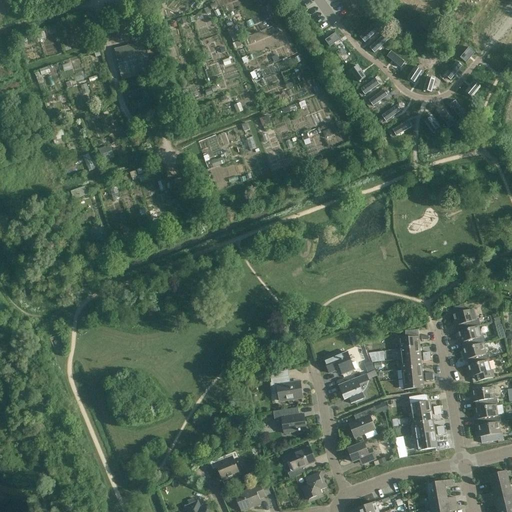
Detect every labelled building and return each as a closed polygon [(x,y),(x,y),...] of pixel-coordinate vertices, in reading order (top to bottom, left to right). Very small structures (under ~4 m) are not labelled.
[(374,25),(360,38),(365,43),(378,31),(374,25)] [(336,33),(325,40),(330,47),(341,39),(336,33)] [(383,36),(370,48),(374,53),(388,41),(383,36)] [(122,80),(152,73),(145,42),(115,49),(122,80)] [(469,48),(460,58),(466,63),(475,53),(469,48)] [(391,51),(387,57),(401,68),(405,63),(391,51)] [(457,62),(445,76),(451,80),(462,66),(457,62)] [(358,66),(351,71),(359,82),(366,77),(358,66)] [(415,67),(407,78),(415,83),(422,72),(415,67)] [(427,77),(423,91),(432,93),(436,80),(427,77)] [(375,79),(361,90),(365,95),(380,85),(375,79)] [(474,82),(465,92),(472,98),(481,87),(474,82)] [(384,90),(369,101),(373,107),(388,96),(384,90)] [(456,101),(450,105),(461,120),(466,115),(456,101)] [(397,105),(382,116),(386,122),(401,111),(397,105)] [(445,109),(439,113),(450,128),(455,124),(445,109)] [(253,128),(270,124),(268,116),(251,121),(253,128)] [(431,117),(424,122),(432,133),(440,128),(431,117)] [(408,121),(393,130),(396,136),(412,127),(408,121)] [(230,134),(248,128),(246,122),(218,133),(222,144),(232,140),(230,134)] [(104,161),(114,156),(108,145),(98,150),(104,161)] [(85,187),(70,192),(72,196),(73,200),(88,195),(85,187)] [(458,326),(459,332),(478,327),(481,326),(479,320),(476,320),(473,309),(454,315),(455,321),(453,322),(455,327),(458,326)] [(501,320),(495,322),(499,334),(505,332),(501,320)] [(462,343),(464,349),(483,344),(485,343),(484,337),(481,338),(478,327),(459,332),(458,333),(460,339),(458,339),(459,344),(462,343)] [(418,330),(405,331),(406,338),(399,339),(400,349),(419,347),(418,330)] [(467,361),(468,366),(487,361),(488,361),(490,361),(488,354),(486,354),(483,344),(464,349),(463,349),(465,355),(463,356),(464,362),(467,361)] [(401,359),(420,357),(419,347),(400,349),(401,359)] [(335,356),(324,361),(329,374),(340,370),(342,376),(358,369),(355,362),(352,363),(347,353),(336,357),(335,356)] [(402,369),(422,367),(420,357),(401,359),(402,369)] [(365,364),(368,373),(375,370),(371,361),(365,364)] [(472,377),(473,383),(495,377),(493,371),(491,371),(488,361),(487,361),(468,366),(469,367),(468,367),(470,372),(468,373),(469,378),(472,377)] [(403,379),(423,377),(422,367),(402,369),(403,379)] [(348,399),(350,405),(365,399),(362,392),(364,391),(366,389),(368,385),(368,382),(368,380),(377,376),(375,371),(366,374),(338,385),(344,401),(348,399)] [(285,372),(270,375),(273,392),(280,391),(281,402),(302,398),(299,383),(286,385),(285,372)] [(423,377),(403,379),(404,390),(424,388),(423,377)] [(475,402),(476,408),(496,406),(498,405),(497,398),(494,399),(493,388),(473,391),(474,397),(472,397),(473,403),(475,402)] [(426,395),(409,398),(410,405),(412,415),(431,412),(429,401),(427,402),(426,395)] [(478,420),(479,426),(498,423),(501,423),(500,416),(497,416),(496,406),(476,408),(476,409),(477,415),(475,415),(475,420),(478,420)] [(349,424),(355,438),(375,430),(369,417),(376,414),(374,408),(354,416),(356,422),(349,424)] [(282,421),(284,434),(306,431),(304,415),(299,416),(298,409),(273,412),(275,422),(282,421)] [(414,425),(433,422),(431,412),(412,415),(414,425)] [(415,435),(434,431),(433,422),(414,425),(415,435)] [(481,438),(482,444),(504,440),(503,433),(500,434),(498,423),(479,426),(479,432),(477,432),(478,438),(481,438)] [(418,449),(420,451),(436,448),(435,443),(436,442),(434,431),(415,435),(417,445),(418,449)] [(348,450),(353,462),(369,456),(371,462),(376,460),(372,450),(367,451),(364,443),(348,450)] [(288,473),(290,479),(305,472),(303,467),(316,462),(310,448),(288,457),(290,462),(287,463),(291,472),(288,473)] [(217,469),(222,481),(240,474),(234,460),(239,459),(236,452),(209,463),(213,471),(217,469)] [(491,482),(492,488),(509,484),(507,472),(482,478),(484,484),(491,482)] [(303,487),(309,502),(323,496),(321,491),(326,489),(320,474),(306,479),(308,485),(303,487)] [(426,485),(428,497),(446,494),(445,488),(453,486),(452,480),(426,485)] [(486,495),(488,501),(511,495),(511,494),(509,484),(492,488),(494,493),(486,495)] [(235,496),(241,511),(261,504),(260,500),(266,497),(262,486),(235,496)] [(428,497),(430,509),(456,504),(455,497),(447,499),(446,494),(428,497)] [(497,506),(498,511),(511,507),(511,495),(488,501),(489,508),(497,506)] [(187,511),(207,511),(205,506),(201,508),(198,502),(195,503),(194,500),(188,503),(189,506),(185,507),(187,511)] [(378,511),(375,503),(349,511),(378,511)]
